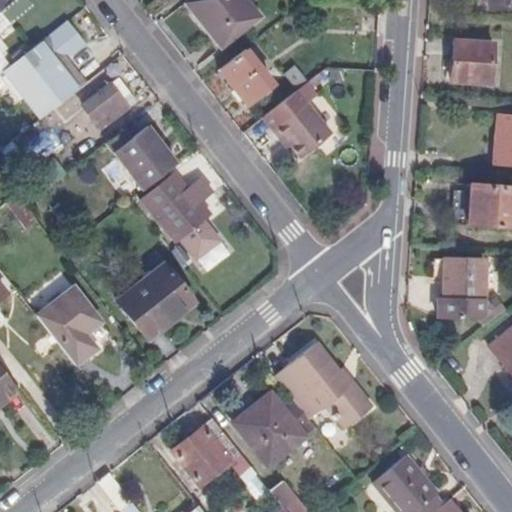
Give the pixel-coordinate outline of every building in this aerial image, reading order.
[(0,0),(0,70),(5,67),(0,60),(0,30),(25,10),(17,0),(9,0),(5,3),(2,0),(0,0)] [(243,0),(184,0),(182,2),(217,48),(257,17),(243,0)] [(511,9),(511,0),(486,0),(487,10),(511,9)] [(63,21),(5,67),(0,70),(39,118),(81,85),(58,56),(63,53),(66,57),(82,45),(63,21)] [(488,86),(491,46),(453,44),(449,84),(488,86)] [(243,48),(216,69),(244,106),(271,84),(243,48)] [(293,67),(284,74),(294,87),(303,81),(293,67)] [(328,70),(328,81),(342,82),(343,71),(328,70)] [(113,80),(89,99),(108,123),(133,104),(139,99),(119,75),(113,80)] [(282,138),(288,146),(299,160),(329,136),(305,105),(316,96),(306,83),(261,119),(271,131),(278,141),(282,138)] [(511,168),(511,121),(498,120),(494,167),(511,168)] [(139,192),(172,166),(143,129),(127,142),(120,131),(101,145),(139,192)] [(284,149),(288,146),(282,138),(278,141),(284,149)] [(54,160),(39,169),(49,186),(65,176),(54,160)] [(186,185),(198,175),(188,163),(176,173),(186,185)] [(185,192),(172,177),(141,201),(174,244),(206,219),(195,205),(209,193),(199,181),(185,192)] [(511,230),(511,190),(457,187),(454,228),(511,230)] [(22,208),(13,197),(1,206),(21,232),(33,222),(22,208)] [(485,315),(482,311),(479,307),(482,265),(441,263),(439,305),(433,304),(432,325),(471,327),(485,315)] [(159,265),(113,301),(141,340),(188,303),(159,265)] [(31,317),(70,366),(90,349),(80,335),(96,323),(67,287),(31,317)] [(476,333),(499,315),(491,304),(482,311),(485,315),(471,327),(476,333)] [(511,330),(486,350),(511,385),(511,330)] [(309,346),(271,376),(290,400),(304,418),(319,406),(339,429),(366,408),(348,384),(343,388),(332,374),(309,346)] [(337,371),(332,374),(343,388),(348,384),(337,371)] [(0,373),(0,399),(2,403),(15,393),(0,373)] [(255,418),(274,402),(268,394),(249,411),(255,418)] [(304,418),(290,400),(280,408),(274,402),(255,418),(249,411),(231,425),(266,468),(315,431),(304,418)] [(239,456),(211,420),(169,453),(198,489),(239,456)] [(412,511),(432,497),(392,447),(362,472),(370,482),(368,487),(389,511),(412,511)] [(109,471),(96,482),(119,511),(141,511),(109,471)] [(269,501),(246,472),(234,482),(257,511),(269,501)] [(268,492),(283,511),(305,511),(281,481),(268,492)]
